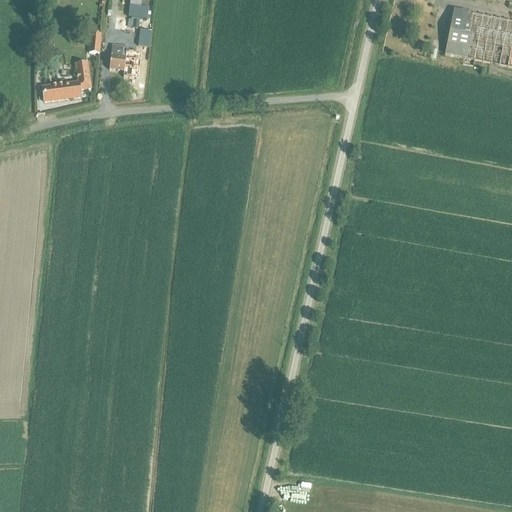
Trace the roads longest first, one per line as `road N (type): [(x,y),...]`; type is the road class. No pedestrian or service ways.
road 1 (unclassified): [(356,95),(262,511)]
road 2 (unclassified): [(356,95),(141,110),(0,137)]
